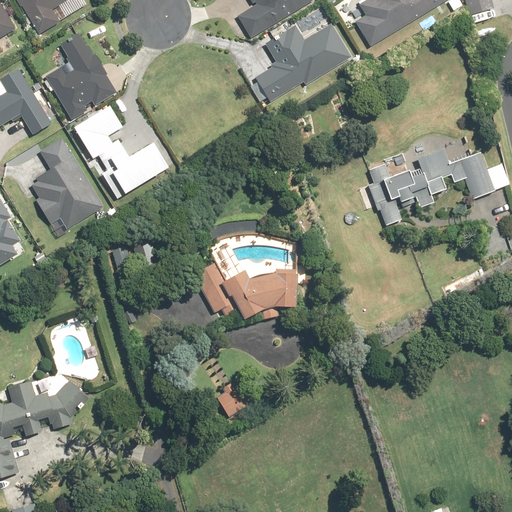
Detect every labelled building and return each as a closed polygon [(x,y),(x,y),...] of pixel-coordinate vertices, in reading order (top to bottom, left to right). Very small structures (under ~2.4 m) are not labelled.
[(15,0),(37,36),(85,7),(81,0),(15,0)] [(248,0),(254,7),(236,18),(251,41),(314,1),(313,0),(248,0)] [(365,16),(354,23),(370,48),(446,0),(361,0),(356,3),(365,16)] [(462,0),(468,19),(493,12),(489,0),(462,0)] [(0,39),(16,30),(1,4),(0,4),(0,39)] [(296,26),(264,45),(274,62),(268,65),(270,68),(254,78),(269,104),(303,83),(306,87),(351,60),(330,24),(304,39),(296,26)] [(68,62),(44,78),(71,120),(86,111),(84,107),(91,102),(94,105),(115,92),(78,35),(59,47),(68,62)] [(50,125),(16,69),(0,79),(0,84),(6,93),(0,96),(0,126),(10,120),(12,123),(20,118),(32,136),(50,125)] [(107,106),(71,127),(112,199),(165,169),(151,144),(129,157),(118,138),(107,144),(102,135),(119,126),(107,106)] [(102,208),(60,140),(38,153),(48,170),(35,178),(37,182),(31,186),(39,198),(34,201),(48,224),(58,218),(66,230),(102,208)] [(390,159),(366,169),(373,184),(358,190),(366,209),(373,206),(382,227),(402,219),(398,209),(412,203),(415,210),(434,202),(430,194),(443,189),(439,180),(449,176),(452,183),(465,178),(473,199),(507,185),(499,164),(484,170),(477,154),(447,167),(440,149),(394,169),(390,159)] [(0,264),(13,256),(8,248),(16,243),(3,222),(9,218),(0,203),(0,264)] [(213,314),(221,310),(226,318),(235,312),(240,322),(252,317),(279,308),(291,310),(294,271),(273,270),(273,274),(247,279),(242,270),(222,279),(210,259),(188,272),(213,314)] [(73,416),(85,397),(68,381),(34,391),(31,382),(6,389),(10,402),(3,404),(0,395),(0,479),(17,474),(5,436),(20,431),(22,437),(40,431),(39,427),(48,424),(50,431),(76,423),(73,416)] [(241,383),(215,395),(224,416),(251,404),(241,383)] [(38,511),(35,502),(9,510),(10,511),(38,511)]
